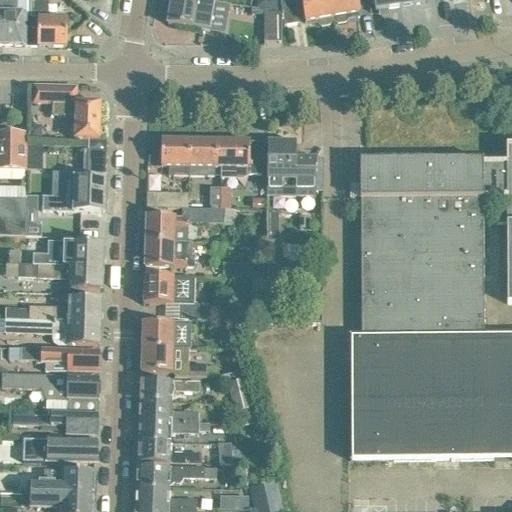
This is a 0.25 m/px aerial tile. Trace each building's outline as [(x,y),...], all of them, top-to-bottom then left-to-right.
[(25,48),(25,28),(26,15),(16,15),(16,0),(4,0),(3,48),(25,48)] [(209,33),(214,4),(192,0),(172,0),(168,26),(209,33)] [(257,0),(256,9),(277,13),(279,0),(257,0)] [(279,0),(284,28),(300,25),(295,0),(279,0)] [(332,20),(329,0),(300,0),(305,24),(317,22),(318,26),(321,28),(329,26),(331,23),(331,20),(332,20)] [(360,15),(357,0),(329,0),(332,20),(333,19),(334,23),(337,25),(345,23),(348,21),(347,17),(360,15)] [(401,8),(399,0),(372,0),(375,13),(401,8)] [(427,4),(426,0),(399,0),(401,8),(427,4)] [(281,44),(282,16),(265,15),(264,44),(281,44)] [(38,21),(37,48),(67,49),(67,21),(38,21)] [(76,105),(77,89),(34,88),(34,105),(52,105),(51,117),(75,118),(75,142),(84,142),(84,152),(88,153),(88,152),(106,152),(106,142),(99,142),(100,105),(76,105)] [(26,153),(26,141),(26,135),(0,134),(0,172),(26,174),(26,153)] [(296,145),(282,144),(282,142),(270,141),(270,144),(267,144),(266,198),(315,199),(316,160),(296,160),(296,145)] [(189,177),(189,143),(161,142),(161,169),(170,169),(169,177),(189,177)] [(221,177),(221,143),(189,143),(189,177),(221,177)] [(263,144),(250,144),(221,143),(221,177),(221,181),(243,181),(249,177),(263,177),(263,144)] [(410,143),(382,143),(382,209),(385,209),(385,204),(395,204),(395,209),(409,209),(409,204),(419,204),(419,209),(439,209),(439,204),(448,204),(448,209),(465,209),(465,204),(474,204),(474,209),(491,209),(491,204),(501,204),(501,209),(511,209),(511,150),(428,151),(428,143),(410,143)] [(105,181),(106,152),(88,152),(88,153),(87,180),(105,181)] [(104,215),(105,181),(87,180),(61,179),(60,199),(51,199),(50,214),(104,215)] [(220,212),(221,191),(211,190),(210,202),(188,201),(188,211),(210,211),(220,212)] [(230,191),(221,191),(220,212),(230,213),(230,191)] [(189,195),(167,195),(147,194),(146,210),(183,210),(188,211),(188,201),(189,195)] [(25,201),(25,213),(25,239),(40,239),(41,226),(37,226),(38,198),(26,198),(25,201)] [(0,238),(25,239),(25,213),(25,201),(0,200),(0,238)] [(266,201),(251,201),(251,211),(266,211),(266,201)] [(234,213),(230,213),(220,212),(210,211),(188,211),(183,210),(183,219),(189,219),(189,225),(210,226),(233,227),(234,213)] [(279,275),(279,215),(267,214),(267,267),(267,275),(279,275)] [(188,245),(189,225),(189,219),(183,219),(146,218),(145,244),(175,244),(188,245)] [(103,269),(103,245),(50,244),(50,257),(33,257),(33,267),(103,269)] [(193,245),(188,245),(175,244),(145,244),(144,269),(174,270),(187,270),(187,259),(192,259),(193,245)] [(9,253),(8,267),(18,267),(20,267),(20,253),(9,253)] [(267,275),(267,267),(223,265),(222,279),(267,281),(267,275)] [(102,293),(103,269),(33,267),(20,267),(18,267),(8,267),(8,280),(69,282),(68,292),(102,293)] [(195,280),(173,279),(144,278),(143,306),(178,307),(194,307),(195,280)] [(511,293),(494,294),(494,320),(511,319),(511,293)] [(101,325),(102,301),(68,300),(68,311),(29,310),(29,313),(6,312),(5,323),(37,324),(37,323),(101,325)] [(207,308),(194,307),(178,307),(178,322),(207,323),(207,308)] [(100,349),(101,325),(37,323),(37,324),(5,323),(5,336),(53,337),(52,341),(54,346),(57,348),(67,348),(100,349)] [(191,326),(173,326),(142,325),(142,350),(185,351),(189,351),(191,351),(191,326)] [(320,325),(285,334),(291,356),(325,347),(320,325)] [(492,340),(479,340),(479,348),(492,348),(492,340)] [(222,352),(238,353),(238,343),(223,342),(222,352)] [(325,347),(291,356),(295,374),(330,366),(325,347)] [(188,380),(188,368),(189,351),(185,351),(142,350),(141,375),(172,376),(175,380),(188,380)] [(99,376),(100,353),(9,351),(9,363),(37,364),(36,366),(46,366),(45,374),(67,374),(67,375),(99,376)] [(256,352),(248,354),(251,366),(259,364),(256,352)] [(259,364),(251,366),(254,378),(262,376),(259,364)] [(330,366),(295,374),(300,393),(335,384),(330,366)] [(206,368),(188,368),(188,380),(206,380),(206,368)] [(98,416),(99,380),(0,376),(0,389),(2,389),(2,391),(41,392),(46,403),(68,404),(67,415),(98,416)] [(229,384),(238,421),(240,429),(256,425),(245,380),(229,384)] [(199,395),(200,385),(140,383),(140,404),(172,404),(172,394),(199,395)] [(335,384),(300,393),(305,412),(340,403),(335,384)] [(266,390),(258,392),(261,404),(269,402),(266,390)] [(269,402),(261,404),(265,416),(272,414),(269,402)] [(340,403),(305,412),(310,430),(344,421),(340,403)] [(171,414),(172,404),(140,404),(139,424),(198,425),(199,415),(171,414)] [(98,439),(98,416),(67,415),(38,414),(38,428),(65,429),(65,438),(98,439)] [(344,421),(310,430),(314,449),(349,440),(344,421)] [(210,426),(198,425),(139,424),(138,444),(171,445),(171,435),(198,436),(198,434),(210,434),(210,426)] [(276,427),(268,430),(272,441),(279,439),(276,427)] [(279,439),(272,441),(275,453),(283,451),(279,439)] [(349,440),(314,449),(319,467),(354,459),(349,440)] [(97,466),(97,443),(14,441),(13,450),(22,450),(22,455),(44,455),(44,464),(97,466)] [(171,454),(171,445),(138,444),(138,466),(200,468),(201,455),(171,454)] [(219,446),(220,468),(242,466),(237,447),(231,447),(231,446),(219,446)] [(354,459),(319,467),(325,489),(359,481),(354,459)] [(492,461),(479,461),(479,469),(492,469),(492,461)] [(286,463),(278,466),(282,477),(289,475),(286,463)] [(217,471),(157,470),(137,469),(137,491),(169,492),(169,490),(174,485),(176,486),(179,486),(182,484),(183,481),(217,482),(217,471)] [(94,497),(94,474),(61,473),(61,484),(30,483),(30,496),(94,497)] [(289,475),(282,477),(285,489),(293,487),(289,475)] [(492,483),(479,483),(479,492),(492,492),(492,483)] [(284,511),(278,486),(249,492),(250,496),(254,511),(253,511),(284,511)] [(169,501),(169,492),(137,491),(136,511),(150,511),(195,511),(196,502),(169,501)] [(93,511),(94,497),(30,496),(29,510),(60,510),(59,511),(93,511)]
